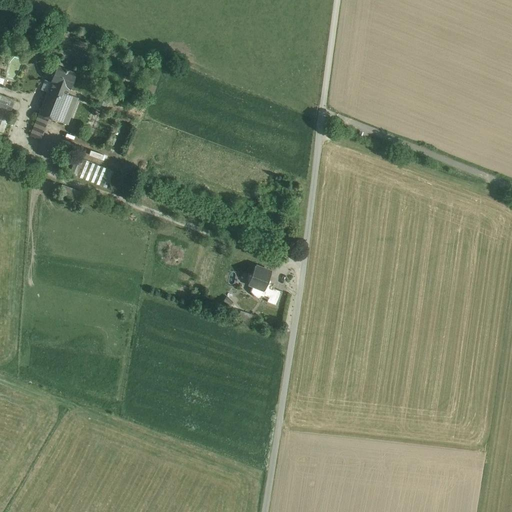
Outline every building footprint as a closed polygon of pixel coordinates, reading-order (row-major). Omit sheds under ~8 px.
[(76,73),(57,66),(51,81),(46,79),(42,89),(47,92),(48,90),(66,97),(67,93),(69,89),(70,89),(76,73)] [(66,97),(48,90),(47,92),(39,113),(48,117),(57,120),(66,97)] [(0,93),(0,108),(10,112),(15,99),(0,93)] [(66,97),(57,120),(64,123),(74,96),(67,93),(66,97)] [(100,94),(95,107),(103,111),(109,98),(100,94)] [(0,108),(0,143),(11,113),(10,112),(0,108)] [(48,117),(39,113),(32,130),(42,133),(48,117)] [(114,171),(76,156),(70,173),(107,188),(114,171)] [(272,271),(255,265),(252,274),(248,272),(247,280),(247,283),(252,285),(250,291),(254,295),(261,299),(262,296),(267,298),(266,301),(277,305),(282,291),(274,288),(274,285),(272,285),(270,281),(271,279),(269,277),(272,271)] [(231,307),(224,301),(217,308),(224,315),(231,307)] [(250,322),(254,313),(242,309),(238,318),(250,322)]
